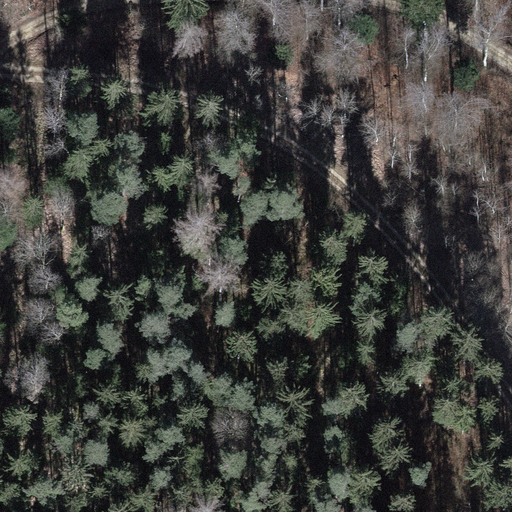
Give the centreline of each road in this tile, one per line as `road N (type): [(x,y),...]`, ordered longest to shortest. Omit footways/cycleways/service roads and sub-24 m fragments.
road 1 (track): [(0,69),(148,90),(288,143),(396,240),(511,408)]
road 2 (track): [(511,61),(416,6),(383,0)]
